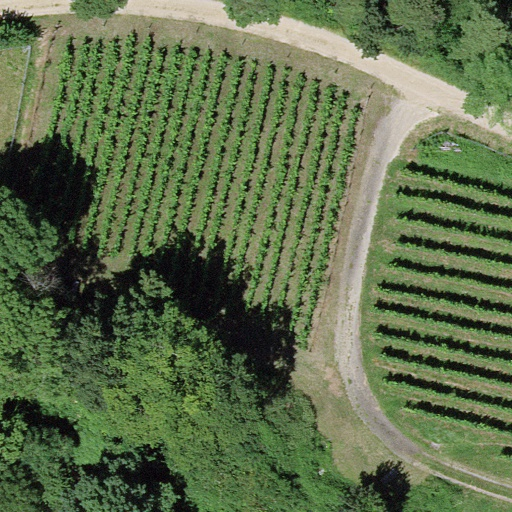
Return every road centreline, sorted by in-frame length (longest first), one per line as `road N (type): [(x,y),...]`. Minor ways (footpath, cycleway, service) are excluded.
road 1 (track): [(511,502),(426,467),(363,409),(343,372),(363,195),(407,91)]
road 2 (track): [(43,3),(228,19),(511,131)]
